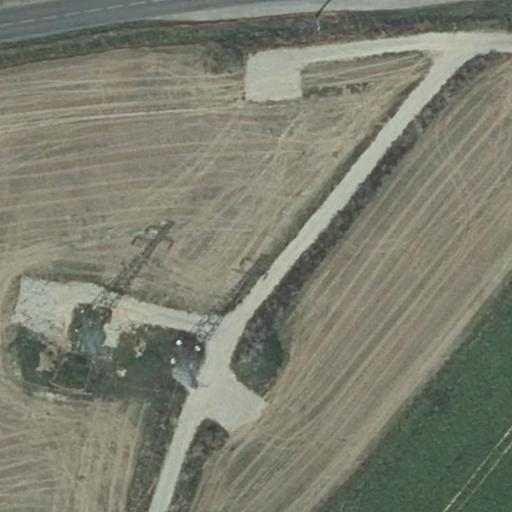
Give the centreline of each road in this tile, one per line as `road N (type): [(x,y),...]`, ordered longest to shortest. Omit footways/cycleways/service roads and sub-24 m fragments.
road 1 (track): [(450,41),(217,342),(162,511)]
road 2 (track): [(511,44),(450,41),(279,58),(267,86)]
road 3 (track): [(217,342),(136,315),(35,297)]
road 4 (tertiary): [(162,0),(0,27)]
